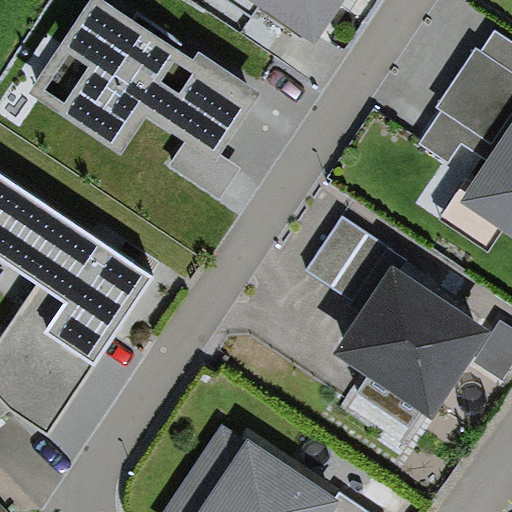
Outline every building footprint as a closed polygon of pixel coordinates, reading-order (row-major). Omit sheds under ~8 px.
[(249,97),(103,0),(91,0),(33,88),(120,146),(145,110),(211,154),(249,97)] [(260,0),(313,36),(337,0),(260,0)] [(511,226),(511,46),(493,34),(427,141),(474,170),(459,194),(511,226)] [(147,275),(0,177),(0,261),(35,285),(0,336),(0,400),(45,430),(147,275)] [(310,263),(344,285),(375,238),(341,216),(310,263)] [(342,351),(423,405),(476,326),(394,272),(342,351)] [(375,511),(346,493),(352,485),(242,413),(235,424),(220,415),(156,511),(375,511)]
